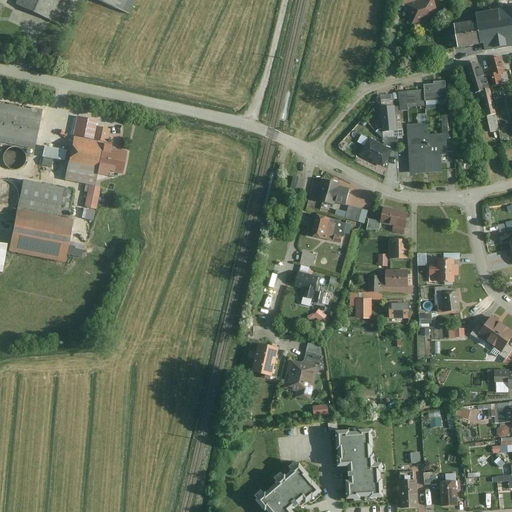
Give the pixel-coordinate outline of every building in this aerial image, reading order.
[(17,0),(15,5),(60,25),(71,0),(17,0)] [(135,0),(94,0),(130,14),(135,0)] [(435,0),(424,0),(406,6),(412,26),(441,17),(435,0)] [(511,0),(486,0),(488,9),(511,5),(511,0)] [(477,20),(452,24),(456,49),(483,45),(484,52),(511,47),(511,12),(502,15),(502,10),(476,14),(477,20)] [(501,57),(488,60),(492,75),(488,75),(491,87),(502,84),(499,74),(505,73),(501,57)] [(484,68),(477,70),(475,64),(465,66),(473,96),(481,93),(490,91),(484,68)] [(435,84),(425,85),(425,103),(448,102),(447,81),(435,81),(435,84)] [(490,91),(481,93),(493,135),(501,132),(490,91)] [(41,111),(0,104),(0,149),(5,150),(6,144),(35,149),(41,111)] [(399,107),(381,108),(382,132),(400,130),(399,107)] [(77,117),(64,181),(89,185),(84,208),(97,210),(101,188),(95,187),(97,176),(106,177),(107,172),(121,175),(125,154),(111,151),(115,131),(96,127),(97,121),(77,117)] [(429,124),(407,125),(410,174),(443,172),(443,165),(455,164),(454,152),(449,152),(447,133),(430,134),(429,124)] [(393,151),(363,135),(358,144),(364,148),(360,156),(384,168),(393,151)] [(67,151),(44,147),(42,158),(53,160),(49,177),(61,179),(67,151)] [(4,163),(6,167),(10,170),(15,171),(20,170),(24,167),(26,163),(27,158),(25,154),(23,151),(19,149),(15,148),(11,149),(7,151),(5,154),(4,159),(4,163)] [(305,190),(309,179),(299,175),(295,187),(305,190)] [(339,183),(323,179),(317,202),(335,207),(336,202),(346,205),(350,191),(338,188),(339,183)] [(23,180),(18,207),(70,217),(75,190),(23,180)] [(0,214),(1,215),(8,214),(13,210),(16,205),(18,199),(17,193),(15,188),(11,184),(5,181),(0,181),(0,214)] [(369,212),(349,206),(346,218),(366,224),(369,212)] [(18,210),(9,253),(64,264),(72,220),(18,210)] [(408,215),(384,210),(382,221),(382,224),(406,228),(408,215)] [(353,224),(313,215),(308,237),(341,245),(344,235),(350,236),(353,224)] [(382,221),(369,220),(366,231),(380,231),(382,221)] [(511,243),(511,229),(488,235),(491,247),(511,242),(511,243)] [(408,240),(390,240),(390,256),(390,260),(407,260),(408,240)] [(317,255),(302,253),(300,266),(314,269),(317,255)] [(390,256),(380,254),(378,268),(387,269),(390,256)] [(454,258),(438,258),(438,267),(430,267),(430,285),(455,285),(455,277),(461,277),(461,266),(454,266),(454,258)] [(320,279),(298,273),(294,287),(306,290),(301,306),(311,308),(320,279)] [(386,275),(368,275),(368,293),(381,293),(381,287),(409,286),(409,275),(386,275)] [(461,288),(434,288),(434,297),(442,297),(443,312),(462,312),(461,288)] [(368,293),(350,293),(350,307),(355,307),(355,321),(372,321),(372,300),(381,300),(381,293),(368,293)] [(409,303),(389,303),(389,319),(409,319),(409,303)] [(321,309),(315,316),(324,323),(330,316),(321,309)] [(511,340),(511,335),(489,319),(484,327),(480,324),(470,339),(497,359),(499,356),(506,361),(511,353),(511,348),(508,346),(511,340)] [(456,329),(448,329),(448,342),(466,341),(466,329),(464,329),(456,329)] [(280,348),(259,343),(251,374),(273,379),(280,348)] [(326,348),(309,344),(305,360),(290,356),(281,389),(299,393),(305,391),(306,381),(316,382),(326,348)] [(510,393),(510,390),(511,390),(511,374),(494,375),(494,384),(497,384),(497,394),(510,393)] [(331,406),(312,407),(313,418),(332,417),(331,406)] [(511,424),(511,408),(494,410),(495,425),(511,424)] [(373,431),(337,432),(338,467),(351,467),(351,481),(346,482),(347,501),(384,500),(383,463),(374,463),(373,431)] [(422,454),(411,454),(411,464),(422,464),(422,454)] [(323,492),(299,463),(255,501),(264,511),(291,511),(304,501),(307,505),(323,492)] [(446,474),(446,482),(440,483),(440,507),(460,507),(460,482),(457,482),(457,474),(446,474)] [(417,481),(400,482),(401,510),(419,509),(417,481)]
